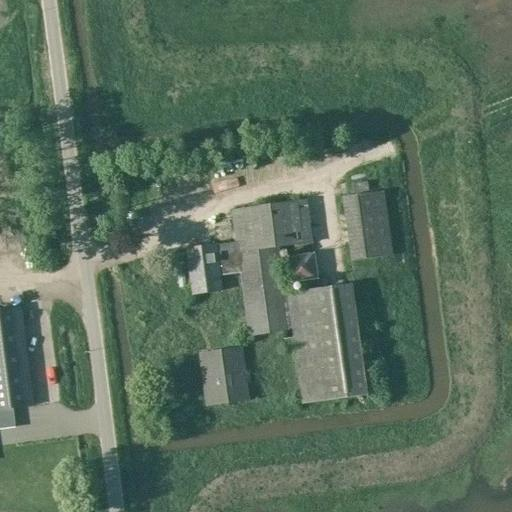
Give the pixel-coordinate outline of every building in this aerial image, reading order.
[(351,264),(392,259),(383,194),(342,199),(351,264)] [(232,211),(236,243),(187,249),(193,295),(222,291),(220,276),(241,273),(248,336),(283,332),(284,340),(293,339),(302,404),(366,394),(350,285),(284,295),(278,248),(311,244),(306,202),(232,211)] [(298,263),(305,278),(324,270),(318,255),(298,263)] [(0,428),(2,428),(0,410),(32,406),(19,309),(0,311),(0,428)] [(241,350),(201,355),(208,405),(248,399),(241,350)]
